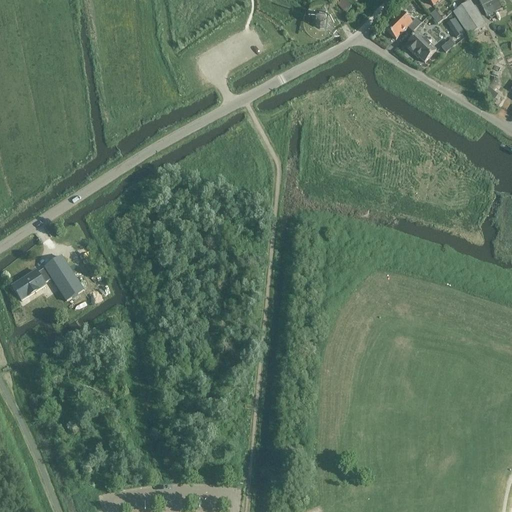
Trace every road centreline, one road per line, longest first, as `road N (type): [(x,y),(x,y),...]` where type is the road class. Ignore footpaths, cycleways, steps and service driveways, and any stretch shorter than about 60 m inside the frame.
road 1 (tertiary): [(0,246),(167,139),(357,37)]
road 2 (unclassified): [(511,132),(357,37)]
